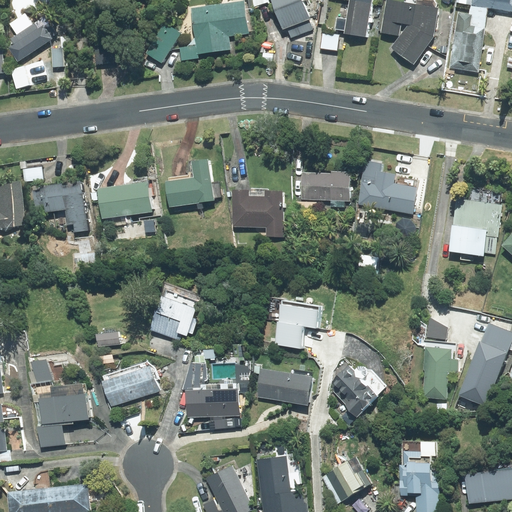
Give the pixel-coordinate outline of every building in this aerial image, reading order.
[(201,53),(234,49),(232,35),(252,33),(248,0),(194,8),(201,53)] [(276,0),(288,29),(315,19),(308,0),(276,0)] [(369,36),(374,3),(357,0),(352,0),(350,19),(340,17),(338,29),(348,31),(347,34),(369,36)] [(439,37),(444,8),(400,0),(391,0),(386,32),(404,35),(406,22),(413,23),(395,47),(419,64),(439,37)] [(475,15),(490,17),(491,7),(511,10),(511,0),(476,0),(476,3),(474,2),(473,0),(458,0),(457,8),(472,11),(472,13),(475,14),(475,15)] [(475,14),(472,13),(461,12),(452,66),(481,71),(488,27),(490,17),(475,15),(475,14)] [(42,28),(38,22),(14,38),(18,44),(13,47),(22,61),(57,38),(56,36),(60,33),(55,25),(50,28),(48,24),(42,28)] [(166,63),(185,33),(171,24),(152,54),(166,63)] [(341,52),(341,35),(322,35),(322,51),(341,52)] [(100,63),(125,61),(124,44),(98,46),(100,63)] [(300,46),(292,44),(291,54),(299,55),(300,46)] [(65,66),(65,47),(54,48),(55,67),(65,66)] [(175,206),(221,200),(215,158),(198,160),(201,176),(172,180),(175,206)] [(375,206),(417,214),(422,187),(400,183),(401,174),(386,171),(386,168),(367,165),(364,184),(373,186),(372,192),(378,194),(375,206)] [(30,181),(48,179),(47,166),(28,169),(30,181)] [(304,198),(354,201),(355,171),(335,170),(335,172),(306,171),(304,198)] [(92,230),(86,180),(46,185),(47,189),(38,190),(40,207),(50,206),(51,211),(70,209),(71,225),(78,224),(79,231),(92,230)] [(0,227),(22,225),(16,181),(0,183),(0,227)] [(108,227),(129,224),(128,216),(158,212),(153,181),(102,188),(108,227)] [(257,189),(239,188),(238,226),(271,227),(270,236),(288,237),(290,190),(272,189),(271,195),(257,195),(257,189)] [(369,195),(358,195),(357,209),(368,209),(369,195)] [(320,202),(299,201),(298,220),(319,221),(320,202)] [(503,208),(457,201),(454,228),(483,232),(483,234),(453,229),(449,255),(484,261),(485,253),(497,254),(503,208)] [(370,238),(373,224),(362,222),(359,236),(370,238)] [(379,277),(384,252),(364,248),(359,273),(379,277)] [(98,253),(83,254),(84,264),(99,262),(98,253)] [(156,330),(183,340),(187,332),(196,336),(198,332),(201,334),(207,318),(204,317),(208,308),(175,295),(170,310),(164,308),(156,330)] [(285,313),(272,312),(270,333),(284,334),(285,313)] [(361,338),(365,331),(359,328),(356,335),(361,338)] [(511,343),(511,335),(493,328),(466,396),(488,404),(511,343)] [(102,346),(125,344),(123,331),(101,333),(102,346)] [(425,367),(427,370),(426,396),(449,397),(449,371),(459,371),(459,357),(452,357),(452,347),(426,346),(425,367)] [(208,386),(207,357),(199,356),(188,386),(189,416),(241,413),(239,384),(208,386)] [(42,383),(57,382),(55,360),(39,361),(42,383)] [(366,373),(366,368),(363,364),(358,364),(354,368),(351,365),(332,382),(350,401),(347,404),(358,415),(379,395),(362,377),(366,373)] [(260,396),(311,404),(316,373),(265,366),(260,396)] [(115,406),(165,391),(157,367),(108,382),(115,406)] [(47,423),(93,419),(91,394),(45,398),(47,423)] [(0,451),(11,451),(10,403),(0,403),(0,451)] [(43,447),(69,444),(66,424),(41,426),(43,447)] [(418,511),(441,511),(440,465),(432,466),(432,449),(423,449),(422,445),(404,446),(405,460),(401,460),(402,482),(397,482),(397,492),(417,492),(418,511)] [(257,458),(264,511),(289,511),(289,509),(296,508),(294,490),(292,490),(287,454),(257,458)] [(357,475),(349,460),(327,472),(342,501),(368,487),(360,473),(357,475)] [(469,500),(511,496),(511,462),(465,467),(469,500)] [(248,511),(256,508),(233,463),(207,476),(221,503),(218,504),(215,499),(204,504),(208,511),(248,511)] [(17,511),(93,511),(90,483),(16,491),(17,511)]
